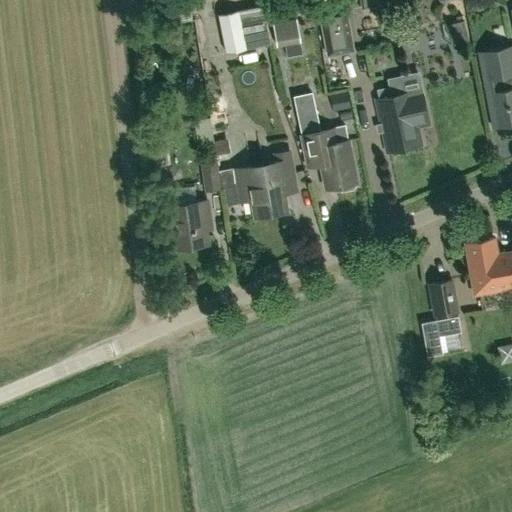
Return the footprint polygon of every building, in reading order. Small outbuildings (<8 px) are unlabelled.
[(359,0),(361,10),(392,4),(391,0),(359,0)] [(354,52),(346,4),(317,9),(325,57),(354,52)] [(225,52),(270,43),(263,5),(217,15),(225,52)] [(296,19),(272,23),(276,46),(300,42),(296,19)] [(511,45),(480,52),(488,93),(495,126),(511,122),(511,45)] [(294,91),(308,161),(309,166),(321,163),(325,187),(334,186),(335,189),(338,190),(346,188),(349,186),(348,183),(357,181),(349,140),(323,145),(312,88),(294,91)] [(387,150),(421,143),(414,110),(380,117),(387,150)] [(213,137),(210,117),(194,120),(198,147),(214,144),(213,137)] [(284,193),(296,191),(289,151),(275,153),(276,162),(235,169),(238,189),(251,187),(255,213),(287,208),(284,193)] [(204,190),(220,188),(217,159),(200,161),(204,190)] [(205,226),(211,225),(207,199),(167,205),(173,248),(208,243),(205,226)] [(506,265),(498,266),(494,237),(466,242),(471,275),(476,274),(479,291),(510,286),(506,265)] [(429,282),(435,314),(457,310),(451,278),(429,282)] [(456,319),(420,326),(426,361),(442,359),(438,338),(459,334),(456,319)]
